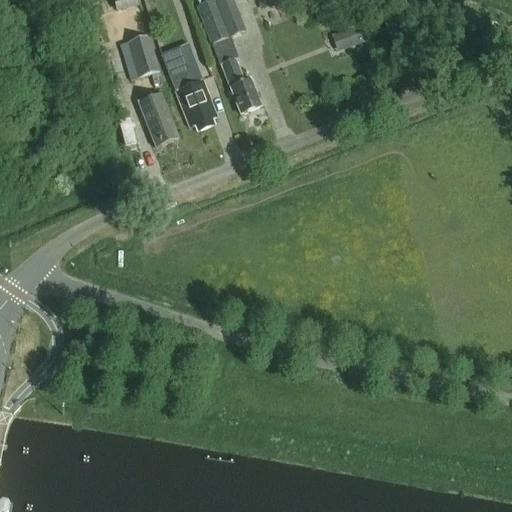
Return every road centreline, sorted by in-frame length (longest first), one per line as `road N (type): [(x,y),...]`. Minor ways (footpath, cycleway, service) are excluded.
road 1 (unclassified): [(26,277),(105,220),(511,57)]
road 2 (unclassified): [(511,404),(315,362),(26,277)]
